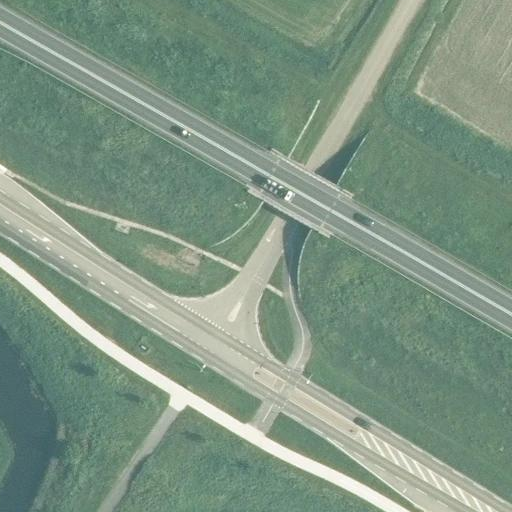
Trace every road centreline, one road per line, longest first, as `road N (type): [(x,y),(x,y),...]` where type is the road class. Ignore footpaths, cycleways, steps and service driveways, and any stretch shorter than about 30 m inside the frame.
road 1 (trunk): [(511,319),(0,23)]
road 2 (unclassified): [(212,344),(410,0)]
road 3 (secondary): [(0,215),(212,344)]
road 4 (secondary): [(212,344),(275,399),(399,459)]
road 5 (secondary): [(399,459),(289,377),(212,344)]
